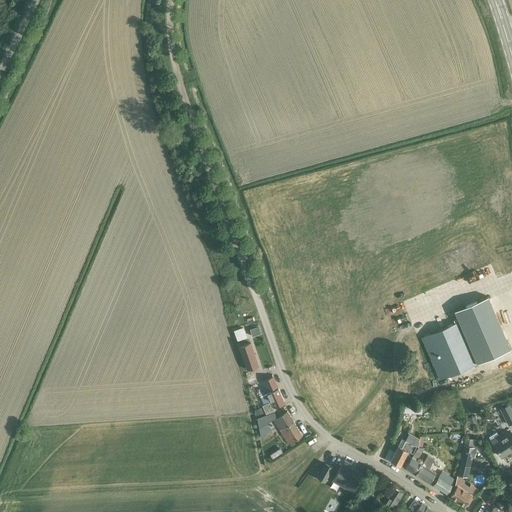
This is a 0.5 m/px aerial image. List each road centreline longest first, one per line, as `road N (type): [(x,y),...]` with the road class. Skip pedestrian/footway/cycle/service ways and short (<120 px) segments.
road 1 (unclassified): [(170,0),(176,68),(254,294)]
road 2 (residential): [(448,511),(325,435),(280,369)]
road 3 (track): [(372,465),(394,415),(395,356),(414,321)]
